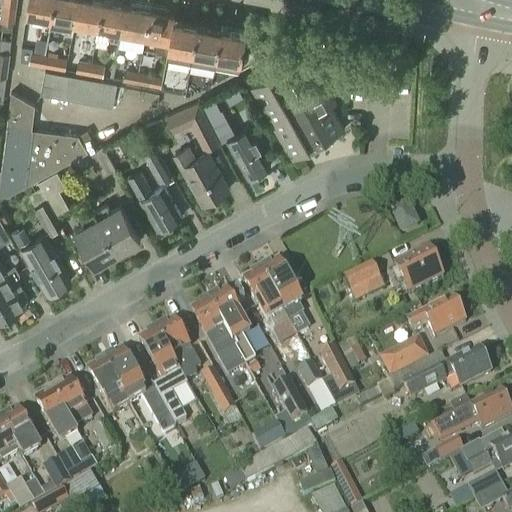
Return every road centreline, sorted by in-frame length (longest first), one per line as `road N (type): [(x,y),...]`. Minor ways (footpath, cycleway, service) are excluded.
road 1 (residential): [(0,370),(305,196),(380,163),(464,155)]
road 2 (residential): [(511,314),(479,242),(464,155)]
road 3 (residential): [(464,155),(477,14)]
